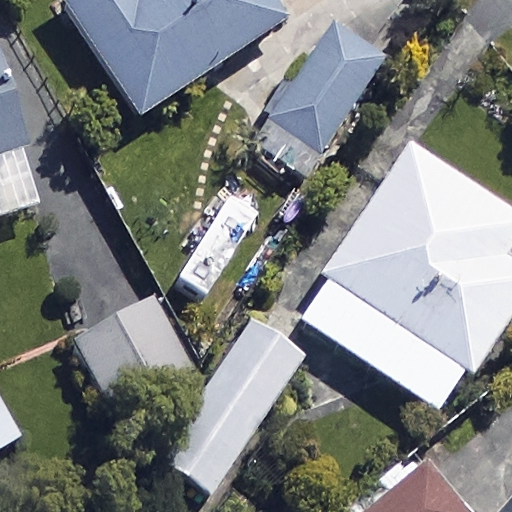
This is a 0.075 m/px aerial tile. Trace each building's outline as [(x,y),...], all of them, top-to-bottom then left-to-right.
[(137,0),(135,2),(133,0),(79,0),(57,15),(138,136),(284,39),(258,0),(137,0)] [(381,75),(330,41),(266,136),(316,171),(381,75)] [(0,236),(40,225),(0,86),(0,236)] [(511,258),(511,235),(409,164),(294,332),(440,433),(511,328),(511,282),(501,275),(511,258)] [(187,390),(153,316),(72,354),(107,428),(187,390)] [(302,370),(250,335),(157,476),(209,511),(302,370)] [(0,465),(24,451),(0,412),(0,465)] [(445,511),(422,483),(385,511),(445,511)]
